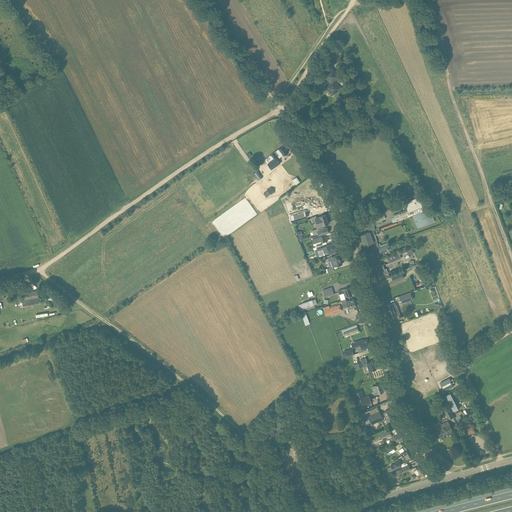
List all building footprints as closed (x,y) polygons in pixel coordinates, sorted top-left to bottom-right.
[(336,72),(332,69),(325,75),(331,83),(326,87),(332,95),(340,88),(334,81),(338,77),(337,76),(338,75),(336,72)] [(339,95),(336,97),(342,105),(345,103),(339,95)] [(289,151),(284,145),(271,154),(274,159),(282,153),(283,155),(289,151)] [(280,163),(276,158),(268,164),(272,169),(280,163)] [(259,180),(263,177),(255,168),(251,171),(259,180)] [(406,202),(409,209),(408,210),(397,214),(394,215),(397,222),(413,216),(417,227),(417,228),(435,222),(430,209),(427,209),(425,210),(424,211),(423,206),(424,206),(421,197),(406,202)] [(320,198),(309,201),(311,207),(312,207),(313,209),(314,208),(315,211),(321,210),(320,206),(323,206),(320,198)] [(305,211),(290,216),(291,221),(292,222),(307,218),(305,211)] [(328,223),(325,214),(320,216),(320,217),(315,218),(318,226),(322,225),(323,225),(328,223)] [(372,220),(373,224),(385,219),(384,215),(372,220)] [(375,230),(373,224),(372,220),(365,222),(369,232),(373,231),(375,230)] [(317,229),(312,230),(313,235),(318,233),(319,236),(324,234),(329,233),(327,228),(324,229),(323,226),(317,228),(317,229)] [(365,233),(361,235),(364,245),(368,244),(369,244),(373,242),(374,243),(377,242),(376,237),(373,231),(369,232),(365,233)] [(327,245),(317,249),(320,256),(329,253),(329,254),(337,252),(336,250),(337,249),(335,242),(330,244),(327,245)] [(381,259),(377,250),(366,254),(370,263),(381,259)] [(388,258),(390,263),(402,258),(400,253),(388,258)] [(343,264),(339,254),(332,257),(328,258),(329,262),(330,261),(332,267),(327,269),(328,272),(334,270),(333,267),(335,266),(335,267),(343,264)] [(385,275),(380,263),(371,267),(376,279),(385,275)] [(405,278),(402,271),(391,276),(394,283),(405,278)] [(28,292),(27,286),(20,287),(21,294),(20,294),(23,306),(29,305),(39,303),(39,301),(40,301),(39,297),(40,297),(40,294),(38,295),(37,291),(28,292)] [(350,287),(338,291),(339,294),(341,300),(346,299),(345,297),(353,295),(350,287)] [(51,291),(45,296),(48,300),(52,305),(58,300),(59,302),(58,303),(61,306),(64,304),(62,302),(63,301),(55,292),(53,294),(51,291)] [(402,304),(413,300),(412,298),(410,293),(399,297),(402,304)] [(346,299),(341,300),(344,310),(345,313),(350,311),(349,309),(356,307),(354,299),(347,301),(346,299)] [(309,301),(301,303),(303,311),(315,307),(315,305),(311,306),(309,301)] [(396,305),(395,302),(392,303),(386,306),(388,312),(387,313),(390,318),(397,316),(396,315),(400,314),(396,305)] [(326,316),(342,311),(340,305),(324,310),(326,316)] [(305,325),(309,323),(305,311),(301,312),(305,325)] [(357,327),(343,332),(345,337),(359,332),(357,327)] [(363,340),(355,342),(356,346),(357,346),(359,353),(365,351),(364,348),(369,347),(367,339),(363,340)] [(367,362),(366,358),(360,359),(363,367),(367,366),(369,371),(377,369),(374,360),(367,362)] [(444,391),(453,386),(449,378),(440,383),(444,391)] [(384,392),(381,383),(375,385),(378,394),(384,392)] [(355,393),(360,407),(372,403),(369,395),(364,397),(362,391),(355,393)] [(452,392),(445,395),(453,412),(460,408),(452,392)] [(452,413),(449,408),(444,410),(449,419),(453,417),(452,413)] [(391,412),(390,409),(383,412),(389,425),(394,423),(396,422),(393,415),(392,415),(391,412)] [(383,419),(379,411),(368,416),(371,422),(370,422),(371,424),(375,423),(375,422),(383,419)] [(475,431),(469,420),(459,424),(465,436),(475,431)] [(437,430),(433,432),(436,440),(453,431),(448,421),(441,424),(435,427),(437,430)] [(281,429),(271,435),(278,445),(288,438),(281,429)] [(391,434),(389,429),(380,434),(382,439),(391,434)] [(404,438),(400,432),(394,435),(394,436),(391,438),(393,443),(397,441),(397,442),(404,438)] [(402,448),(399,450),(401,453),(404,458),(406,461),(410,459),(414,456),(410,449),(405,452),(402,448)] [(389,468),(387,469),(389,472),(393,470),(392,469),(393,469),(395,468),(395,469),(401,466),(399,462),(393,465),(392,466),(389,467),(389,468)] [(411,469),(409,465),(400,469),(402,473),(411,469)] [(427,472),(422,465),(417,469),(414,471),(417,475),(419,478),(422,476),(427,472)]
